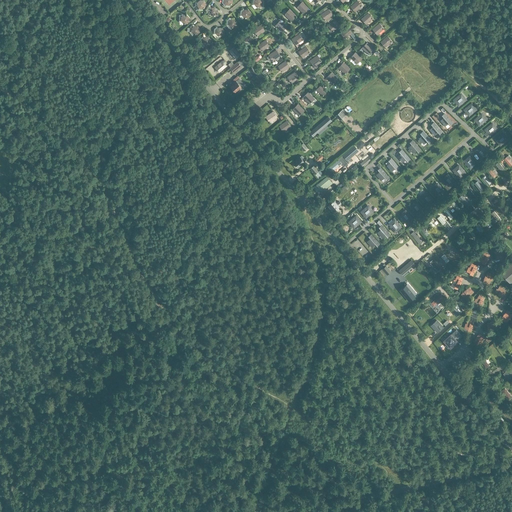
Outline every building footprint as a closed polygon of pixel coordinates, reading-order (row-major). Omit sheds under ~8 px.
[(198,10),(199,8),(202,9),(205,7),(206,3),(204,0),(201,0),(199,0),(197,2),(197,3),(195,3),(195,6),(198,10)] [(357,0),(350,6),(355,12),(362,6),(357,0)] [(304,3),(302,1),(301,2),(297,7),(303,13),(309,8),(304,3)] [(208,15),(210,14),(213,16),(216,15),(218,12),(218,9),(215,7),(211,7),(211,8),(209,7),(209,6),(206,10),(206,13),(208,13),(208,15)] [(245,9),(244,10),(243,8),(241,10),(240,15),(242,15),(244,18),(247,18),(250,16),(251,12),(249,10),(245,9)] [(325,20),(333,15),(328,8),(320,14),(325,20)] [(289,9),(284,14),(291,21),(296,15),(289,9)] [(368,12),(361,18),(366,24),(373,18),(368,12)] [(184,15),(183,15),(182,14),(179,16),(179,21),(181,21),(183,23),(187,24),(189,21),(190,18),(187,15),(184,15)] [(227,25),(228,25),(231,27),(234,27),(237,25),(237,21),(235,19),(231,19),(230,19),(229,18),(227,20),(227,25)] [(338,22),(337,21),(335,19),(328,26),(333,31),(340,25),(338,22)] [(280,20),(275,25),(281,32),(287,26),(280,20)] [(313,23),(310,26),(316,32),(319,30),(313,23)] [(379,23),(377,25),(372,29),(377,35),(384,29),(379,23)] [(261,24),(253,29),(257,36),(265,30),(261,24)] [(189,32),(191,31),(193,34),(197,34),(200,32),(200,28),(198,26),(194,25),(193,26),(192,25),(190,27),(189,32)] [(351,33),(352,32),(347,26),(340,33),(345,38),(351,33)] [(218,27),(218,28),(217,27),(214,29),(214,34),(215,33),(218,36),(221,36),(224,34),(224,30),(222,27),(218,27)] [(296,45),(296,44),(303,39),(299,33),(291,39),(295,45),(296,45)] [(387,35),(380,42),(385,47),(392,41),(387,35)] [(200,43),(202,42),(204,45),(208,45),(211,43),(211,39),(209,37),(205,36),(205,37),(203,36),(201,38),(200,43)] [(265,39),(258,45),(262,51),(270,45),(265,39)] [(367,42),(360,50),(362,48),(368,54),(374,49),(373,48),(375,47),(373,45),(372,47),(367,42)] [(302,58),(303,57),(310,52),(306,46),(298,51),(302,58)] [(235,59),(240,55),(233,47),(228,51),(235,59)] [(276,49),(268,55),(272,61),(280,56),(276,49)] [(357,64),(362,59),(355,52),(350,57),(351,58),(357,64)] [(314,66),(315,66),(322,61),(317,55),(309,60),(314,66)] [(227,66),(222,60),(214,67),(219,73),(227,66)] [(285,60),(278,66),(282,72),(290,67),(285,60)] [(230,68),(234,72),(241,66),(237,62),(234,65),(230,67),(230,68)] [(338,67),(338,68),(339,68),(345,74),(350,68),(343,62),(338,67)] [(261,78),(263,76),(253,64),(248,69),(257,81),(261,78)] [(295,71),(287,77),(291,83),(299,78),(295,71)] [(326,77),(327,78),(333,84),(338,78),(332,72),(326,77)] [(241,81),(238,83),(236,82),(231,86),(235,92),(241,87),(244,84),(241,81)] [(328,90),(325,87),(321,84),(316,89),(323,96),(328,90)] [(302,97),(303,97),(303,98),(309,104),(315,98),(308,92),(302,97)] [(459,95),(453,99),(458,106),(464,101),(459,95)] [(298,104),(292,109),(299,116),(304,110),(298,104)] [(474,111),(469,105),(463,109),(469,115),(474,111)] [(273,111),(265,116),(270,122),(277,117),(273,111)] [(340,112),(336,115),(340,120),(344,117),(340,112)] [(441,115),(444,118),(440,120),(444,126),(448,123),(450,125),(453,123),(444,113),(441,115)] [(479,125),(485,121),(480,115),(474,119),(479,125)] [(282,123),(280,125),(279,125),(283,132),(291,126),(287,120),(282,123)] [(442,132),(433,122),(431,124),(433,127),(430,129),(434,135),(437,132),(439,134),(442,132)] [(490,135),(495,131),(490,124),(484,129),(490,135)] [(431,141),(423,131),(420,133),(422,135),(419,138),(423,143),(426,140),(429,143),(431,141)] [(500,145),(506,140),(500,134),(495,139),(500,145)] [(359,140),(355,143),(355,144),(357,149),(363,148),(364,143),(360,140),(359,140)] [(409,142),(411,144),(408,148),(412,153),(416,150),(418,152),(421,150),(412,140),(409,142)] [(354,145),(350,149),(354,155),(359,151),(354,145)] [(482,149),(481,148),(477,151),(477,152),(476,153),(481,159),(487,154),(483,148),(482,149)] [(351,158),(354,155),(350,149),(343,155),(347,160),(351,158)] [(399,151),(401,154),(398,157),(402,162),(405,159),(407,161),(410,159),(401,149),(399,151)] [(468,156),(465,152),(458,157),(461,161),(468,156)] [(346,161),(347,160),(343,155),(338,159),(341,163),(342,164),(344,167),(348,164),(346,162),(346,161)] [(302,159),(300,157),(299,156),(296,159),(296,160),(293,162),(298,167),(304,162),(302,159)] [(363,167),(364,166),(371,160),(368,157),(361,163),(363,167)] [(470,159),(469,157),(465,161),(466,162),(465,163),(470,168),(476,163),(471,158),(470,159)] [(388,160),(390,163),(387,166),(391,171),(395,168),(397,170),(399,168),(391,158),(388,160)] [(338,160),(328,167),(327,168),(331,172),(341,163),(338,159),(338,160)] [(349,170),(342,176),(346,181),(353,175),(354,175),(359,170),(355,165),(349,170)] [(315,174),(318,171),(314,166),(310,169),(315,174)] [(459,168),(459,166),(454,170),(455,171),(454,172),(459,177),(465,172),(461,167),(459,168)] [(490,167),(489,167),(488,166),(485,168),(493,177),(498,173),(492,166),(490,167)] [(389,177),(380,167),(377,170),(379,172),(376,175),(380,180),(384,177),(386,180),(389,177)] [(319,170),(318,171),(315,174),(319,179),(323,175),(319,170)] [(449,177),(448,175),(444,179),(445,180),(444,181),(448,186),(455,181),(450,176),(449,177)] [(490,182),(486,178),(484,175),(481,177),(487,185),(490,182)] [(327,177),(314,187),(319,193),(332,183),(327,177)] [(473,184),(480,192),(483,190),(480,187),(481,185),(480,183),(478,185),(476,182),(473,184)] [(438,186),(437,185),(433,188),(434,189),(433,190),(438,196),(444,190),(439,185),(438,186)] [(427,195),(426,194),(422,197),(423,198),(422,199),(427,205),(433,199),(428,194),(427,195)] [(462,195),(458,197),(466,206),(469,204),(462,195)] [(339,206),(336,203),(334,200),(328,205),(333,211),(339,206)] [(457,211),(459,209),(453,202),(452,204),(451,204),(457,211)] [(417,204),(416,203),(412,206),(413,207),(412,208),(416,214),(422,208),(418,203),(417,204)] [(366,218),(371,213),(366,207),(360,212),(366,218)] [(453,217),(448,211),(447,209),(446,208),(443,211),(449,217),(450,219),(453,217)] [(498,220),(500,219),(494,211),(492,213),(498,221),(498,220)] [(406,213),(405,212),(401,215),(402,216),(401,217),(406,223),(412,217),(407,212),(406,213)] [(440,213),(435,217),(436,217),(440,222),(441,223),(444,221),(441,218),(443,217),(440,213)] [(350,220),(355,226),(361,222),(356,215),(350,220)] [(395,222),(394,221),(390,224),(391,225),(390,226),(395,232),(401,227),(396,221),(395,222)] [(484,230),(478,223),(476,225),(477,226),(482,232),(484,230)] [(390,235),(381,225),(379,227),(381,230),(378,232),(382,238),(385,235),(387,237),(390,235)] [(426,236),(428,234),(420,225),(418,227),(426,236)] [(472,235),(474,238),(474,239),(475,238),(477,237),(471,230),(469,232),(472,235)] [(419,238),(417,235),(413,231),(410,233),(419,245),(422,242),(419,238)] [(371,247),(375,244),(377,246),(379,244),(371,234),(368,236),(370,239),(367,241),(371,247)] [(464,247),(467,244),(461,237),(459,237),(459,238),(458,239),(464,247)] [(507,256),(504,252),(501,248),(498,250),(497,249),(494,252),(497,255),(496,255),(499,259),(499,258),(501,261),(507,256)] [(484,252),(482,256),(481,256),(479,260),(483,262),(482,263),(486,265),(487,261),(488,261),(490,257),(489,257),(490,255),(484,252)] [(446,263),(449,260),(444,254),(441,256),(446,263)] [(411,260),(398,271),(402,275),(415,264),(411,260)] [(436,269),(437,271),(440,269),(433,260),(430,262),(435,268),(433,269),(434,271),(436,269)] [(511,284),(511,283),(511,261),(500,272),(511,284)] [(472,263),(470,267),(469,267),(466,271),(470,273),(470,274),(473,276),(475,272),(477,268),(478,266),(472,263)] [(384,267),(382,269),(387,275),(391,271),(386,265),(384,267)] [(485,275),(484,279),(483,282),(489,285),(491,280),(492,281),(494,276),(491,274),(491,273),(488,272),(486,275),(485,275)] [(457,275),(455,280),(454,279),(452,284),(456,285),(455,287),(459,288),(460,285),(461,285),(463,281),(462,281),(463,278),(457,275)] [(406,285),(400,290),(409,301),(415,296),(406,285)] [(504,289),(504,288),(500,285),(498,289),(497,288),(495,292),(498,294),(502,296),(505,297),(508,291),(504,289)] [(468,289),(467,288),(464,291),(461,294),(464,297),(465,296),(467,299),(471,296),(470,295),(474,292),(470,287),(468,289)] [(476,305),(476,306),(480,308),(482,304),(482,305),(484,301),(484,300),(485,298),(479,294),(477,299),(476,298),(473,303),(476,305)] [(447,310),(452,316),(459,310),(454,304),(447,310)] [(501,320),(507,323),(509,319),(510,319),(511,316),(511,314),(509,313),(510,312),(507,310),(505,314),(504,313),(502,317),(501,320)] [(437,333),(444,327),(437,319),(430,325),(437,333)] [(464,328),(468,329),(468,330),(471,331),(473,328),(474,324),(474,323),(475,321),(468,319),(466,323),(465,323),(464,328)] [(490,322),(487,323),(488,329),(493,329),(493,330),(498,329),(498,326),(499,325),(498,321),(494,322),(494,321),(490,322)] [(457,329),(452,333),(444,340),(447,343),(445,345),(449,349),(450,347),(451,348),(459,341),(458,340),(463,336),(457,329)] [(480,345),(483,340),(485,336),(479,333),(478,335),(477,335),(475,339),(473,343),(476,345),(477,343),(480,345)] [(511,343),(505,333),(494,344),(507,360),(511,355),(511,343)] [(494,344),(486,351),(500,367),(507,360),(494,344)] [(486,351),(475,360),(489,375),(500,367),(486,351)] [(475,360),(464,368),(477,384),(489,375),(475,360)] [(511,371),(509,368),(505,372),(503,373),(508,379),(511,375),(511,371)] [(490,381),(482,388),(490,398),(500,390),(505,386),(496,377),(490,381)] [(505,386),(500,390),(508,401),(511,397),(511,386),(509,383),(505,386)] [(500,390),(490,398),(497,406),(499,407),(502,406),(508,401),(500,390)]
